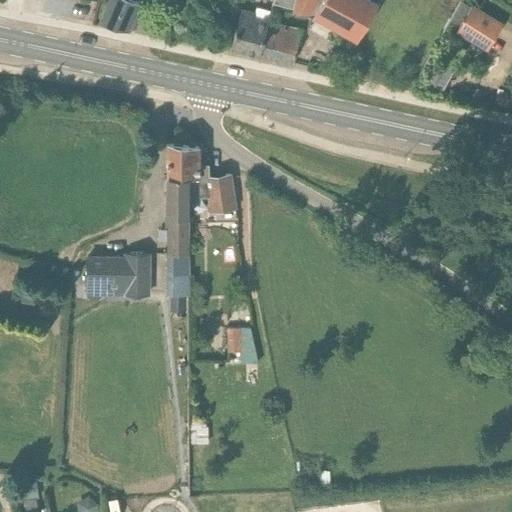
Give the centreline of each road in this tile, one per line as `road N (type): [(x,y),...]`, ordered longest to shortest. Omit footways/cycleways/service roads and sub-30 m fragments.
road 1 (unclassified): [(511,323),(447,276),(224,146),(208,112),(213,87)]
road 2 (primary): [(511,152),(213,87)]
road 3 (primary): [(213,87),(0,41)]
